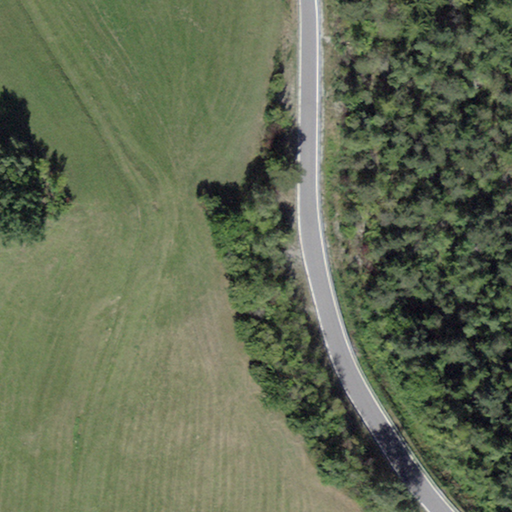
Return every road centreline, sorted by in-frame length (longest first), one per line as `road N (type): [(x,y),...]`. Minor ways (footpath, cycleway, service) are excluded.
road 1 (track): [(73,511),(80,441),(145,215),(26,0)]
road 2 (tertiary): [(438,511),(355,401),(321,297),(303,163),(303,0)]
